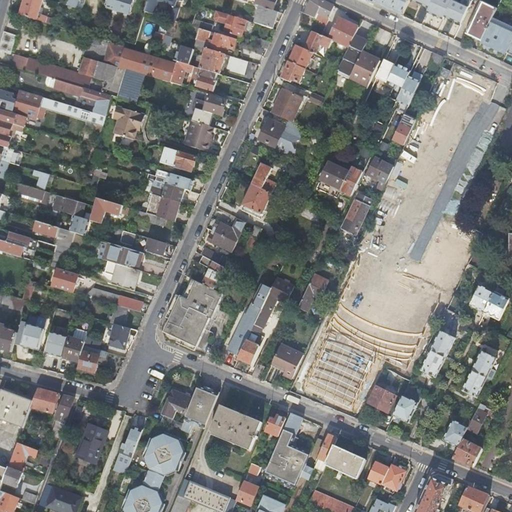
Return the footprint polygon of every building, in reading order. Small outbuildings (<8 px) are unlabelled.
[(23,0),(20,15),(53,25),(55,18),(41,14),(38,13),(40,7),(42,0),(23,0)] [(75,0),(73,7),(79,9),(81,0),(75,0)] [(108,0),(106,8),(129,15),(134,0),(108,0)] [(158,0),(161,1),(161,0),(148,0),(145,12),(154,15),(158,0)] [(239,0),(206,0),(205,0),(201,0),(199,6),(214,10),(217,1),(217,0),(220,0),(225,2),(225,4),(253,13),(254,9),(257,9),(258,6),(256,5),(248,3),(239,0)] [(267,9),(274,11),(277,0),(257,0),(256,5),(258,6),(260,7),(267,9)] [(314,0),(311,2),(305,14),(315,19),(316,19),(318,20),(319,19),(321,20),(320,24),(326,27),(330,19),(329,18),(335,7),(320,0),(314,0)] [(376,0),(375,3),(402,16),(407,6),(410,0),(409,0),(376,0)] [(468,8),(451,0),(409,0),(410,0),(428,9),(426,12),(442,20),(444,17),(459,25),(468,8)] [(466,34),(482,41),(493,18),(497,10),(481,2),(466,34)] [(280,22),(283,14),(279,13),(274,11),(267,9),(260,7),(254,23),(273,29),(276,22),(280,22)] [(246,21),(248,21),(249,17),(243,15),(238,13),(227,9),(225,14),(246,21)] [(195,20),(197,12),(189,10),(185,24),(193,27),(193,26),(195,20)] [(225,14),(220,12),(219,17),(228,19),(225,31),(241,37),(246,21),(225,14)] [(350,48),(356,35),(359,27),(338,18),(329,38),(334,40),(350,48)] [(511,26),(493,18),(482,41),(507,53),(511,42),(511,26)] [(176,22),(169,20),(167,26),(164,37),(171,39),(176,22)] [(213,25),(195,20),(193,26),(200,29),(211,32),(213,25)] [(153,42),(162,44),(164,37),(167,26),(161,24),(159,33),(156,32),(153,42)] [(315,26),(312,32),(314,32),(322,36),(326,27),(320,24),(318,27),(315,26)] [(211,32),(200,29),(197,39),(202,40),(201,44),(199,44),(198,46),(206,49),(211,32)] [(4,31),(0,44),(0,50),(10,53),(16,35),(4,31)] [(234,49),(236,40),(216,33),(211,32),(206,49),(222,54),(224,48),(226,47),(234,49)] [(306,50),(313,53),(316,54),(321,45),(330,49),(334,40),(329,38),(322,36),(314,32),(314,33),(313,33),(310,39),(310,40),(308,45),(309,45),(306,50)] [(338,71),(351,77),(355,69),(363,52),(368,41),(356,35),(350,48),(343,63),(342,65),(338,71)] [(170,42),(171,39),(164,37),(162,44),(169,46),(170,42)] [(267,49),(270,43),(252,37),(250,44),(267,49)] [(401,44),(393,41),(384,60),(392,63),(401,44)] [(178,59),(193,62),(196,47),(182,44),(178,59)] [(289,63),(305,70),(313,53),(306,50),(297,46),(289,63)] [(217,74),(219,74),(225,55),(222,54),(206,49),(200,69),(217,74)] [(126,69),(143,74),(171,82),(176,65),(124,50),(119,67),(126,69)] [(351,78),(368,87),(368,86),(381,60),(363,52),(355,69),(351,77),(351,78)] [(445,57),(433,52),(427,65),(439,71),(445,57)] [(85,88),(112,96),(118,98),(119,93),(121,86),(112,83),(98,79),(97,80),(19,57),(17,64),(14,63),(13,66),(17,68),(24,70),(49,77),(59,80),(84,88),(85,88)] [(244,76),(249,62),(231,57),(227,68),(231,69),(230,71),(244,76)] [(98,79),(112,83),(117,68),(84,58),(79,73),(98,79)] [(171,82),(181,85),(185,71),(190,72),(189,75),(191,76),(194,67),(189,65),(177,62),(176,65),(171,82)] [(289,63),(282,79),(290,83),(292,80),(299,84),(305,70),(289,63)] [(409,77),(411,71),(397,64),(387,84),(402,91),(409,77)] [(117,68),(112,83),(121,86),(126,69),(119,67),(117,68)] [(118,98),(142,106),(145,94),(137,92),(143,74),(126,69),(121,86),(119,93),(118,98)] [(195,87),(213,92),(217,81),(215,81),(217,74),(200,69),(195,87)] [(411,78),(409,77),(402,91),(397,101),(408,106),(422,76),(423,75),(414,71),(411,78)] [(445,120),(478,131),(494,85),(461,74),(445,120)] [(98,114),(106,116),(112,96),(85,88),(84,88),(59,80),(49,77),(47,83),(48,86),(56,89),(98,101),(95,113),(98,114)] [(11,107),(14,108),(17,100),(13,98),(14,93),(0,89),(0,109),(9,112),(11,107)] [(40,107),(103,126),(106,116),(98,114),(95,113),(19,90),(18,95),(17,100),(14,108),(13,113),(14,113),(26,117),(36,120),(40,107)] [(278,100),(272,114),(288,121),(291,123),(302,99),(286,91),(281,101),(278,100)] [(222,116),(227,99),(209,94),(204,110),(222,116)] [(311,101),(322,107),(325,99),(314,94),(311,101)] [(83,97),(80,107),(94,111),(97,101),(83,97)] [(134,139),(137,128),(139,124),(142,125),(145,114),(123,107),(115,133),(134,139)] [(25,123),(26,117),(14,113),(13,113),(9,112),(0,109),(0,119),(12,124),(14,124),(15,120),(25,123)] [(0,145),(5,147),(8,148),(11,137),(8,136),(12,124),(0,119),(0,145)] [(300,139),(295,124),(294,124),(291,123),(288,121),(285,127),(269,119),(259,140),(289,153),(295,151),(290,142),(300,139)] [(387,127),(397,132),(400,124),(391,120),(387,127)] [(185,145),(208,152),(210,144),(208,143),(210,138),(213,128),(192,121),(185,145)] [(393,139),(404,145),(411,129),(401,124),(400,124),(397,132),(393,139)] [(320,181),(341,191),(352,168),(362,146),(358,144),(345,170),(329,163),(320,181)] [(5,147),(4,149),(0,148),(0,159),(1,160),(10,163),(13,152),(14,150),(8,148),(5,147)] [(101,164),(105,152),(96,149),(92,162),(97,163),(101,164)] [(194,167),(197,158),(166,149),(162,163),(192,172),(193,167),(194,167)] [(381,189),(378,194),(381,195),(394,167),(376,159),(369,175),(382,181),(379,188),(381,189)] [(262,163),(252,184),(272,193),(277,183),(268,179),(273,168),(262,163)] [(339,195),(342,197),(350,201),(357,185),(363,173),(352,168),(341,191),(339,195)] [(45,191),(47,183),(50,175),(34,170),(33,175),(40,177),(38,185),(35,184),(34,188),(45,191)] [(168,180),(170,173),(160,170),(158,177),(168,180)] [(185,189),(190,191),(194,181),(170,173),(168,180),(158,177),(150,174),(148,179),(167,184),(185,189)] [(93,176),(90,187),(89,188),(96,190),(100,178),(93,176)] [(46,204),(49,193),(45,191),(34,188),(9,181),(5,192),(15,195),(15,192),(36,198),(35,201),(46,204)] [(163,197),(181,203),(185,189),(167,184),(164,193),(151,189),(150,193),(163,197)] [(272,193),(252,184),(243,205),(262,214),(272,193)] [(327,200),(334,204),(339,195),(331,191),(327,200)] [(15,195),(35,201),(36,198),(15,192),(15,195)] [(157,217),(163,197),(150,193),(148,201),(149,204),(147,213),(157,217)] [(341,229),(355,236),(373,200),(359,193),(341,229)] [(64,213),(74,216),(80,218),(85,203),(57,195),(53,209),(64,213)] [(165,219),(175,222),(177,214),(180,215),(181,211),(179,210),(181,203),(163,197),(157,217),(165,219)] [(91,221),(102,224),(106,211),(120,215),(121,214),(126,215),(129,208),(98,198),(95,207),(91,221)] [(162,229),(165,219),(157,217),(147,213),(138,211),(136,221),(162,229)] [(70,231),(73,232),(85,236),(90,220),(80,218),(74,216),(70,231)] [(217,222),(212,231),(237,243),(240,238),(247,223),(238,218),(233,229),(217,222)] [(57,238),(60,228),(37,222),(34,231),(57,238)] [(249,242),(256,245),(262,230),(256,227),(249,242)] [(452,227),(444,253),(465,260),(474,235),(452,227)] [(56,246),(68,249),(73,232),(70,231),(60,228),(57,238),(55,245),(56,246)] [(120,240),(121,244),(131,247),(135,234),(123,230),(120,240)] [(237,243),(212,231),(208,240),(233,252),(237,243)] [(0,251),(19,257),(22,247),(34,250),(36,245),(37,240),(9,232),(6,241),(0,239),(0,251)] [(146,251),(163,256),(167,244),(150,239),(146,251)] [(278,239),(271,252),(276,255),(285,259),(292,246),(278,239)] [(37,240),(36,245),(55,251),(56,246),(55,245),(37,240)] [(98,258),(105,260),(107,252),(105,252),(108,243),(104,242),(98,258)] [(108,261),(118,264),(138,270),(141,261),(140,261),(142,253),(121,247),(108,243),(105,252),(107,252),(105,260),(108,261)] [(58,268),(62,269),(68,249),(56,246),(55,251),(51,266),(58,268)] [(329,248),(327,252),(336,257),(338,252),(329,248)] [(203,285),(215,290),(226,267),(219,264),(203,256),(200,264),(211,269),(203,285)] [(219,264),(226,267),(230,259),(226,257),(225,260),(222,258),(219,264)] [(441,259),(413,320),(428,327),(456,266),(441,259)] [(112,285),(135,291),(141,271),(138,270),(118,264),(108,261),(105,272),(105,273),(115,276),(112,285)] [(73,293),(76,284),(79,275),(62,269),(58,268),(53,287),(73,293)] [(276,278),(271,289),(254,325),(261,328),(274,302),(276,297),(287,302),(293,289),(295,287),(276,278)] [(31,302),(36,282),(31,280),(25,300),(27,300),(31,302)] [(203,285),(197,282),(188,300),(180,297),(173,312),(163,332),(196,347),(209,319),(211,319),(223,294),(215,290),(203,285)] [(79,295),(85,297),(92,288),(76,284),(73,293),(79,294),(79,295)] [(239,356),(247,340),(251,331),(254,325),(271,289),(263,284),(248,315),(245,314),(228,350),(233,353),(239,356)] [(324,290),(310,284),(299,308),(308,312),(315,296),(320,298),(324,290)] [(469,305),(499,319),(508,299),(501,296),(504,291),(499,289),(497,294),(493,292),(496,287),(492,285),(489,290),(479,285),(469,305)] [(85,297),(115,305),(128,309),(141,312),(143,303),(92,288),(85,297)] [(0,293),(0,307),(23,313),(27,300),(25,300),(0,293)] [(274,302),(285,307),(287,302),(276,297),(274,302)] [(115,305),(111,323),(115,324),(123,327),(128,309),(115,305)] [(29,323),(23,347),(38,351),(47,320),(31,316),(29,323)] [(29,323),(21,320),(17,333),(14,344),(23,347),(29,323)] [(325,323),(301,385),(322,393),(346,331),(325,323)] [(0,348),(12,352),(14,344),(17,333),(4,329),(5,326),(0,324),(0,348)] [(123,327),(115,324),(110,346),(126,350),(131,329),(123,327)] [(254,325),(251,331),(258,334),(261,328),(254,325)] [(288,330),(272,364),(285,370),(284,374),(292,378),(309,340),(288,330)] [(455,338),(440,331),(421,370),(435,378),(455,338)] [(46,353),(62,357),(67,337),(52,333),(46,353)] [(100,341),(86,337),(85,342),(84,346),(98,350),(100,341)] [(84,346),(85,342),(69,338),(64,358),(79,362),(82,351),(84,346)] [(239,356),(238,358),(251,364),(260,346),(247,340),(239,356)] [(79,362),(78,368),(95,373),(97,365),(99,357),(105,359),(107,352),(98,350),(84,346),(82,351),(79,362)] [(491,380),(496,371),(491,368),(496,358),(482,351),(462,391),(477,398),(487,378),(491,380)] [(258,363),(252,376),(259,379),(265,366),(258,363)] [(220,393),(200,384),(185,421),(193,425),(205,430),(213,411),(220,393)] [(394,414),(401,398),(378,386),(369,402),(388,413),(389,412),(394,414)] [(53,413),(60,395),(38,389),(34,401),(31,408),(53,413)] [(421,396),(406,389),(401,398),(394,414),(393,415),(408,423),(421,396)] [(24,428),(31,408),(34,401),(2,390),(0,395),(0,419),(3,421),(3,422),(6,423),(6,422),(24,428)] [(173,391),(163,416),(173,420),(177,410),(185,413),(191,398),(176,392),(173,391)] [(62,434),(75,399),(65,396),(56,419),(58,420),(54,431),(62,434)] [(483,402),(481,401),(471,420),(468,427),(467,429),(477,433),(486,414),(482,412),(485,406),(482,404),(483,402)] [(210,433),(251,449),(262,422),(222,405),(210,433)] [(292,413),(291,414),(265,475),(295,488),(300,477),(296,476),(302,464),(305,465),(310,454),(292,446),(303,419),(303,418),(292,413)] [(275,420),(271,418),(265,431),(279,437),(286,419),(277,415),(275,420)] [(173,420),(163,416),(161,421),(181,430),(184,424),(173,420)] [(443,440),(458,447),(462,438),(467,429),(468,427),(471,420),(463,417),(460,423),(453,420),(443,440)] [(89,425),(77,456),(96,463),(108,432),(89,425)] [(126,445),(124,444),(120,452),(114,470),(126,475),(133,457),(133,456),(134,454),(143,430),(134,426),(128,441),(126,445)] [(162,511),(165,504),(163,503),(157,491),(164,476),(177,470),(179,471),(186,453),(184,452),(179,440),(180,438),(166,432),(165,434),(151,439),(149,438),(142,455),(144,456),(148,469),(142,485),(131,490),(129,489),(121,507),(123,507),(124,511),(162,511)] [(338,439),(329,435),(315,468),(324,471),(326,465),(335,446),(338,439)] [(458,447),(452,458),(458,461),(474,467),(483,447),(478,445),(478,446),(462,438),(458,447)] [(10,467),(23,472),(24,468),(19,466),(23,455),(30,455),(36,457),(38,451),(18,443),(10,467)] [(366,460),(335,446),(326,465),(358,479),(366,460)] [(55,462),(67,467),(71,457),(59,452),(55,462)] [(389,468),(376,462),(368,478),(382,484),(389,468)] [(261,467),(252,463),(249,470),(258,474),(261,467)] [(296,476),(300,477),(305,465),(302,464),(296,476)] [(391,464),(389,468),(382,484),(397,491),(406,471),(391,464)] [(0,493),(1,491),(4,482),(9,469),(0,465),(0,493)] [(305,465),(300,477),(309,482),(315,469),(305,465)] [(4,482),(17,487),(22,473),(9,468),(9,469),(4,482)] [(97,480),(108,484),(113,472),(101,468),(97,480)] [(330,474),(324,471),(321,476),(328,479),(330,474)] [(444,501),(453,480),(448,478),(438,474),(433,476),(416,511),(438,511),(440,510),(433,507),(436,501),(438,502),(440,499),(444,501)] [(237,500),(185,479),(171,511),(186,511),(191,500),(217,511),(216,511),(231,511),(235,504),(237,500)] [(245,481),(243,486),(237,500),(252,506),(260,487),(245,481)] [(10,494),(14,496),(17,487),(4,482),(1,491),(10,494)] [(119,493),(122,486),(116,484),(113,491),(119,493)] [(47,508),(62,511),(80,511),(85,494),(53,485),(47,508)] [(482,511),(490,495),(468,486),(456,511),(461,511),(463,507),(473,511),(482,511)] [(0,508),(7,511),(8,511),(15,511),(20,498),(14,496),(10,494),(1,491),(0,493),(0,508)] [(315,491),(310,503),(328,511),(353,511),(355,509),(315,491)] [(23,499),(35,504),(38,497),(26,492),(23,499)] [(282,511),(286,506),(265,497),(258,511),(282,511)] [(385,511),(392,511),(396,505),(390,503),(389,505),(375,498),(368,511),(382,511),(383,511),(385,511)]
